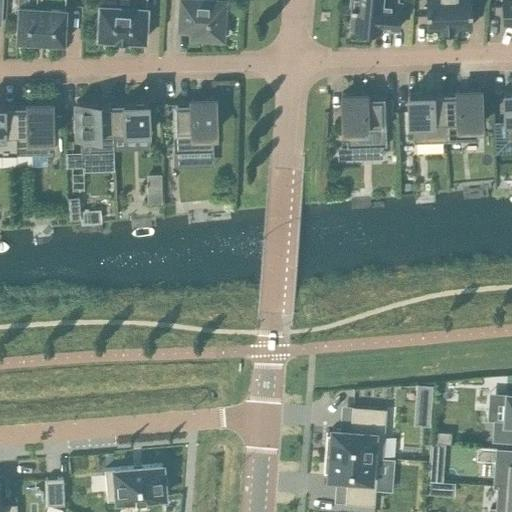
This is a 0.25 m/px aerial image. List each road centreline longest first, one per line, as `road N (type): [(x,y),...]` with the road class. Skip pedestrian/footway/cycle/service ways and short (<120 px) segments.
road 1 (residential): [(290,61),(0,70)]
road 2 (residential): [(263,413),(0,434)]
road 3 (residential): [(263,413),(282,162)]
road 4 (residential): [(511,56),(290,61)]
